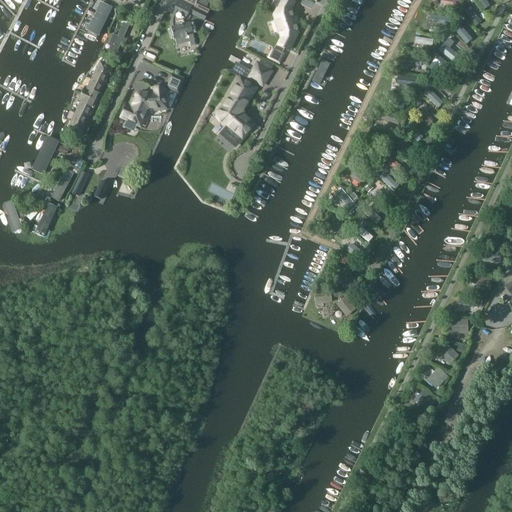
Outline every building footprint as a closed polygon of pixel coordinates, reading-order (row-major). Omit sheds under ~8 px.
[(208,14),(179,0),(173,14),(174,14),(171,17),(171,18),(171,20),(171,23),(172,29),(174,39),(175,39),(176,45),(189,42),(190,46),(195,45),(194,40),(195,40),(190,23),(185,24),(184,20),(185,20),(188,13),(205,21),(208,14)] [(208,14),(212,6),(199,0),(183,0),(195,6),(195,7),(208,14)] [(278,45),(289,50),(298,32),(295,24),(298,23),(296,17),(293,18),(291,10),(294,3),(288,0),(281,0),(274,15),(276,21),(274,22),(278,32),(280,31),(282,38),(278,45)] [(480,0),(485,8),(491,5),(487,0),(480,0)] [(112,7),(101,1),(86,30),(99,36),(112,7)] [(476,25),(482,21),(472,7),(466,11),(476,25)] [(449,19),(433,15),(432,22),(452,25),(453,18),(449,17),(449,19)] [(115,56),(129,26),(123,23),(109,53),(115,56)] [(469,41),(473,38),(462,24),(457,28),(469,41)] [(433,46),(434,39),(417,37),(416,43),(433,46)] [(448,38),(439,50),(453,61),(458,55),(449,48),(454,42),(448,38)] [(279,63),(283,54),(273,49),(268,58),(279,63)] [(403,56),(402,65),(421,66),(421,63),(422,57),(407,56),(403,56)] [(448,76),(453,71),(441,58),(436,62),(448,76)] [(331,64),(323,59),(311,83),(320,86),(331,64)] [(109,75),(114,65),(109,62),(107,66),(101,63),(94,77),(106,83),(108,78),(109,78),(111,76),(109,75)] [(263,86),(271,72),(258,64),(250,78),(263,86)] [(172,75),(167,88),(179,94),(185,81),(172,75)] [(417,84),(418,78),(400,76),(399,82),(417,84)] [(429,81),(442,94),(446,89),(433,76),(429,81)] [(101,95),(105,88),(103,87),(106,83),(94,77),(88,89),(85,87),(82,94),(97,101),(100,95),(101,95)] [(219,111),(217,116),(220,121),(226,124),(242,138),(255,124),(244,115),(243,110),(256,88),(240,78),(223,107),(219,111)] [(127,106),(121,117),(138,125),(144,112),(152,107),(166,106),(166,105),(171,107),(176,94),(165,89),(165,88),(153,88),(153,90),(153,92),(144,93),(143,95),(143,94),(142,94),(142,93),(141,93),(140,93),(139,93),(138,93),(137,93),(137,94),(136,94),(136,95),(135,96),(135,97),(135,98),(135,99),(136,99),(136,100),(134,100),(130,108),(127,106)] [(408,103),(409,100),(407,100),(408,96),(391,93),(390,99),(400,101),(399,107),(405,108),(406,102),(408,103)] [(435,110),(440,106),(429,93),(424,97),(435,110)] [(92,114),(95,108),(94,108),(97,101),(82,94),(78,101),(81,103),(76,113),(88,119),(91,113),(92,114)] [(429,127),(434,123),(421,108),(416,113),(429,127)] [(404,125),(406,119),(403,118),(403,117),(381,110),(378,118),(400,126),(400,124),(404,125)] [(85,128),(87,125),(86,124),(88,119),(76,113),(69,128),(75,131),(74,135),(79,138),(84,127),(85,128)] [(419,142),(424,138),(413,125),(408,129),(419,142)] [(388,144),(390,137),(371,130),(369,136),(388,144)] [(59,142),(47,136),(31,169),(44,175),(59,142)] [(410,158),(414,154),(403,140),(398,144),(410,158)] [(78,158),(83,147),(77,144),(72,155),(71,155),(69,159),(77,163),(79,160),(79,159),(78,158)] [(376,160),(378,155),(362,148),(360,154),(376,160)] [(79,160),(77,163),(75,168),(80,171),(84,163),(79,160)] [(402,175),(407,171),(395,160),(391,165),(402,175)] [(384,172),(388,167),(384,164),(380,168),(384,172)] [(362,186),(367,180),(351,168),(346,174),(362,186)] [(73,174),(66,169),(52,197),(59,201),(73,174)] [(79,197),(89,175),(82,171),(71,194),(79,197)] [(394,191),(398,187),(385,174),(381,178),(394,191)] [(102,200),(105,192),(107,189),(109,185),(101,181),(94,196),(102,200)] [(368,193),(373,188),(370,184),(365,189),(368,193)] [(349,208),(355,204),(343,190),(337,195),(349,208)] [(384,206),(389,202),(378,190),(373,195),(384,206)] [(364,206),(369,201),(366,198),(361,203),(364,206)] [(12,200),(4,204),(15,234),(25,230),(12,200)] [(57,208),(48,205),(35,231),(44,236),(57,208)] [(24,210),(18,212),(21,220),(32,210),(28,206),(24,210)] [(377,225),(382,220),(369,207),(364,212),(377,225)] [(347,227),(348,224),(335,218),(330,231),(343,236),(347,227)] [(511,225),(496,225),(496,234),(511,233),(511,225)] [(370,243),(374,238),(362,228),(358,233),(370,243)] [(362,262),(366,257),(352,245),(348,251),(362,262)] [(484,250),(484,262),(501,263),(502,251),(484,250)] [(345,290),(357,285),(349,270),(338,275),(345,290)] [(351,288),(346,291),(349,297),(354,294),(351,288)] [(317,304),(332,303),(331,291),(315,292),(317,304)] [(347,317),(357,309),(347,296),(337,304),(347,317)] [(480,308),(481,301),(461,297),(460,304),(480,308)] [(450,365),(459,355),(447,343),(438,353),(450,365)] [(439,390),(450,377),(440,368),(428,380),(439,390)] [(429,412),(439,402),(426,390),(417,400),(429,412)]
